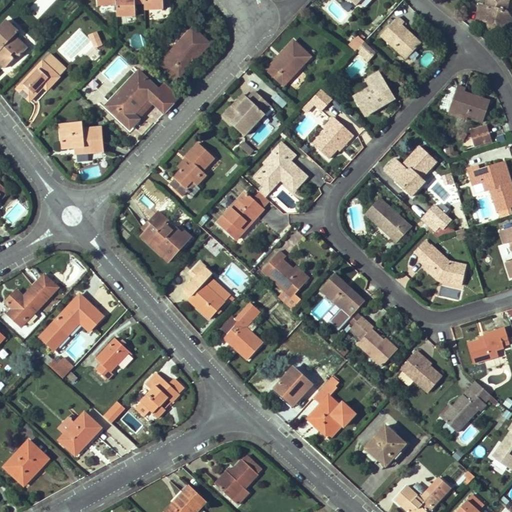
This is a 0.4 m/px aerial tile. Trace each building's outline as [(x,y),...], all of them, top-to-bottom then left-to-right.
[(38,0),(31,8),(40,15),(53,0),(38,0)] [(135,3),(144,3),(144,0),(116,0),(116,5),(117,15),(136,15),(135,3)] [(144,0),(144,3),(145,8),(164,8),(163,0),(144,0)] [(511,0),(491,0),(489,9),(483,8),(479,24),(489,26),(496,37),(511,28),(511,24),(511,14),(510,12),(511,0)] [(399,19),(382,38),(407,61),(422,45),(403,27),(405,24),(399,19)] [(15,36),(18,32),(5,20),(0,26),(0,64),(5,68),(14,59),(11,56),(14,52),(20,57),(28,49),(15,36)] [(57,49),(70,64),(93,44),(79,29),(57,49)] [(193,29),(177,45),(173,49),(162,61),(163,61),(156,69),(172,83),(209,44),(193,29)] [(103,47),(97,32),(91,35),(97,49),(103,47)] [(356,53),(357,51),(365,43),(359,38),(349,49),(356,53)] [(293,42),(283,52),(279,57),(267,70),(283,86),(310,57),(293,42)] [(369,62),(376,54),(365,43),(357,51),(369,62)] [(14,59),(17,61),(20,57),(14,52),(11,56),(14,59)] [(67,70),(50,54),(17,90),(30,102),(43,88),(47,91),(67,70)] [(117,110),(114,114),(129,129),(154,103),(163,113),(177,98),(164,84),(158,91),(138,72),(109,102),(117,110)] [(371,88),(355,98),(366,117),(395,100),(380,74),(367,81),(371,88)] [(451,112),(470,119),(485,124),(492,102),(467,94),(468,90),(459,87),(451,112)] [(327,108),(333,101),(321,90),(315,97),(327,108)] [(265,115),(259,109),(266,102),(255,92),(248,100),(242,107),(243,109),(240,112),(234,106),(223,117),(244,137),(265,115)] [(271,99),(282,107),(286,102),(275,93),(271,99)] [(248,100),(243,95),(234,106),(240,112),(243,109),(242,107),(248,100)] [(315,97),(302,110),(307,114),(315,106),(322,112),(327,108),(315,97)] [(117,110),(109,102),(105,106),(114,114),(117,110)] [(259,109),(265,115),(272,108),(266,102),(259,109)] [(470,119),(451,112),(450,116),(468,122),(470,119)] [(323,129),(326,131),(337,120),(334,117),(323,129)] [(349,143),(355,136),(337,120),(326,131),(313,145),(329,159),(338,150),(346,141),(349,143)] [(76,147),(82,146),(82,154),(103,152),(101,128),(80,130),(79,124),(60,126),(62,148),(76,147)] [(472,141),(489,135),(487,128),(470,134),(472,141)] [(489,135),(472,141),(475,150),(493,145),(489,135)] [(338,150),(340,153),(349,143),(346,141),(338,150)] [(244,143),(240,147),(247,154),(251,150),(244,143)] [(294,192),(306,177),(290,162),(295,156),(282,143),(274,152),(280,158),(270,169),(267,166),(257,178),(265,185),(270,190),(280,179),(294,192)] [(190,167),(187,164),(181,170),(174,178),(176,180),(171,185),(182,196),(186,191),(183,189),(191,180),(197,185),(206,175),(202,171),(214,158),(199,144),(186,157),(192,163),(190,167)] [(410,172),(407,170),(396,183),(413,198),(426,184),(423,181),(438,164),(420,148),(408,161),(410,162),(415,166),(410,172)] [(280,158),(274,152),(263,163),(267,166),(270,169),(280,158)] [(192,163),(186,157),(177,167),(181,170),(187,164),(190,167),(192,163)] [(397,161),(386,173),(396,183),(407,170),(410,172),(415,166),(410,162),(405,168),(397,161)] [(506,185),(511,184),(505,164),(500,165),(506,185)] [(511,208),(511,207),(511,185),(511,184),(506,185),(500,165),(480,171),(479,167),(469,170),(474,186),(484,184),(486,192),(491,191),(497,212),(499,212),(511,208)] [(0,194),(3,196),(8,191),(5,188),(8,185),(2,179),(0,180),(0,194)] [(187,190),(190,192),(197,185),(191,180),(183,189),(186,191),(187,190)] [(264,198),(270,190),(265,185),(258,193),(264,198)] [(239,229),(245,222),(249,225),(263,210),(252,200),(245,193),(218,222),(236,239),(242,232),(239,229)] [(252,200),(263,210),(269,203),(264,198),(258,193),(252,200)] [(394,235),(391,238),(398,245),(412,229),(380,200),(366,214),(379,225),(380,223),(394,235)] [(511,212),(511,208),(499,212),(501,220),(511,216),(511,212)] [(427,215),(440,227),(444,222),(431,211),(427,215)] [(165,254),(172,260),(192,239),(184,232),(182,234),(175,228),(171,231),(166,226),(169,222),(158,212),(154,217),(157,219),(145,232),(140,237),(162,257),(165,254)] [(427,215),(422,222),(425,225),(434,233),(440,227),(427,215)] [(157,219),(154,217),(142,230),(145,232),(157,219)] [(171,231),(175,228),(169,222),(166,226),(171,231)] [(239,229),(242,232),(249,225),(245,222),(239,229)] [(394,235),(380,223),(379,225),(377,227),(391,238),(394,235)] [(511,229),(500,233),(504,247),(509,245),(511,252),(511,262),(506,265),(511,280),(511,279),(511,229)] [(459,242),(467,240),(464,231),(457,233),(459,242)] [(421,259),(432,247),(426,242),(415,254),(421,259)] [(432,247),(421,259),(427,264),(435,271),(432,275),(441,282),(462,287),(466,268),(450,264),(432,247)] [(291,298),(306,282),(292,269),(282,260),(285,257),(279,251),(261,270),(291,298)] [(162,257),(169,263),(172,260),(165,254),(162,257)] [(432,275),(435,271),(427,264),(424,267),(432,275)] [(292,269),(306,282),(309,279),(295,266),(292,269)] [(205,268),(185,291),(192,298),(188,302),(209,320),(231,296),(210,277),(212,274),(205,268)] [(58,288),(44,275),(24,296),(20,299),(14,294),(6,303),(12,308),(7,313),(22,327),(58,288)] [(334,275),(320,290),(341,309),(329,321),(338,330),(350,317),(364,302),(334,275)] [(20,299),(24,296),(17,290),(14,294),(20,299)] [(54,350),(80,323),(89,331),(104,316),(80,294),(40,337),(54,350)] [(319,319),(328,310),(321,302),(312,311),(319,319)] [(260,313),(250,305),(237,320),(240,322),(224,340),(230,346),(232,344),(240,351),(239,352),(248,360),(263,344),(252,333),(257,327),(251,323),(260,313)] [(361,317),(357,314),(353,318),(357,322),(361,317)] [(373,328),(361,317),(349,330),(360,340),(357,345),(380,367),(395,352),(383,341),(371,330),(373,328)] [(484,340),(467,345),(473,365),(498,358),(497,352),(504,350),(503,347),(509,345),(504,329),(483,335),(484,340)] [(114,374),(112,372),(130,353),(115,339),(96,358),(101,364),(97,368),(108,380),(114,374)] [(383,341),(395,352),(397,350),(385,339),(383,341)] [(400,369),(428,393),(442,377),(430,367),(428,369),(420,362),(423,358),(416,351),(400,369)] [(62,379),(73,367),(62,357),(59,359),(56,356),(52,360),(46,355),(42,360),(62,379)] [(430,367),(431,365),(423,358),(420,362),(428,369),(430,367)] [(284,394),(296,404),(311,386),(293,370),(275,389),(282,396),(284,394)] [(168,398),(173,403),(180,396),(169,386),(157,374),(146,385),(152,391),(146,398),(136,408),(144,416),(150,411),(158,419),(166,411),(161,406),(168,398)] [(339,384),(332,377),(328,382),(335,388),(339,384)] [(169,386),(180,396),(186,389),(182,385),(176,379),(169,386)] [(336,389),(335,388),(328,382),(313,398),(321,405),(308,420),(330,440),(342,426),(344,428),(355,415),(343,404),(340,407),(329,397),(336,389)] [(442,419),(457,433),(478,409),(484,403),(491,397),(476,382),(470,389),(472,391),(465,398),(463,396),(452,408),(442,419)] [(146,385),(140,392),(146,398),(152,391),(146,385)] [(472,391),(470,389),(463,396),(465,398),(472,391)] [(284,394),(282,396),(293,406),(296,404),(284,394)] [(484,403),(478,409),(481,412),(487,405),(484,403)] [(449,405),(439,417),(442,419),(452,408),(449,405)] [(85,440),(88,443),(101,428),(85,412),(74,423),(64,434),(58,441),(72,454),(85,440)] [(58,429),(64,434),(74,423),(69,418),(58,429)] [(511,423),(507,430),(511,432),(494,458),(510,469),(511,465),(511,423)] [(108,424),(103,430),(127,447),(131,441),(108,424)] [(405,445),(385,427),(365,449),(379,461),(381,459),(387,465),(405,445)] [(72,454),(75,457),(88,443),(85,440),(72,454)] [(4,467),(24,485),(48,459),(29,441),(4,467)] [(242,460),(257,475),(261,471),(246,456),(242,460)] [(257,475),(242,460),(233,470),(230,474),(227,472),(215,484),(228,497),(239,484),(242,487),(244,489),(257,475)] [(433,487),(444,497),(451,490),(439,480),(433,487)] [(228,497),(231,499),(242,487),(239,484),(228,497)] [(189,486),(179,496),(175,501),(165,511),(195,511),(205,502),(189,486)] [(431,511),(439,503),(428,493),(422,500),(407,487),(395,500),(408,511),(431,511)] [(428,493),(439,503),(444,497),(433,487),(428,493)] [(480,511),(484,508),(472,497),(458,511),(480,511)]
